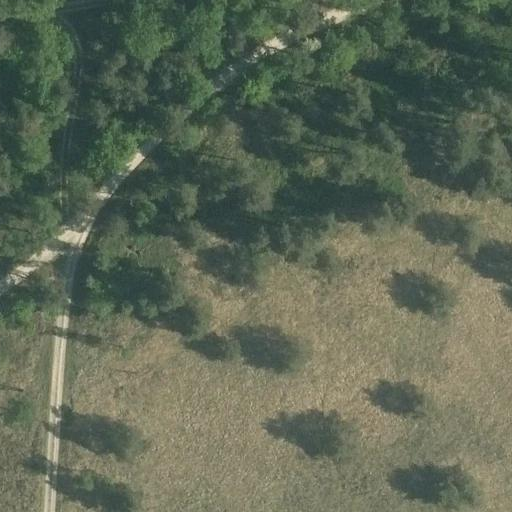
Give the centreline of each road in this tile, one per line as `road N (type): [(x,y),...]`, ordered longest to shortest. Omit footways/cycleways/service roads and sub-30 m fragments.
road 1 (track): [(51,511),(75,31),(60,11)]
road 2 (track): [(0,289),(65,246),(119,179),(257,55),(377,0)]
road 3 (track): [(122,0),(0,16)]
